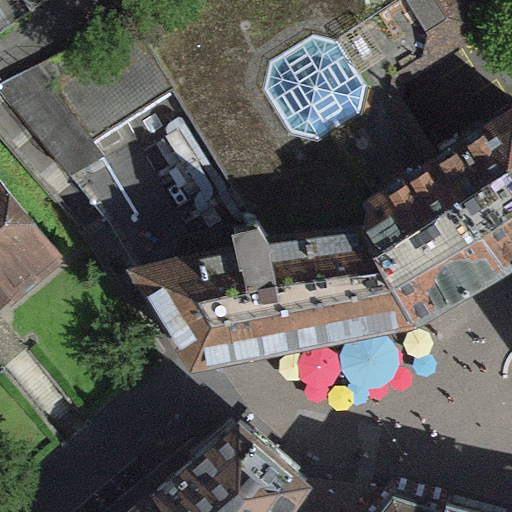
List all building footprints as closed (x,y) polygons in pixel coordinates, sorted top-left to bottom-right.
[(511,104),(428,157),(501,273),(511,265),(511,104)] [(353,225),(407,322),(430,316),(501,273),(428,157),(361,200),(370,214),(353,225)] [(0,304),(61,254),(0,181),(0,304)] [(228,247),(133,267),(167,314),(194,352),(407,322),(353,225),(265,240),(260,221),(224,230),(228,247)] [(140,498),(153,511),(284,511),(308,477),(239,417),(140,498)] [(153,511),(140,498),(123,511),(153,511)] [(445,511),(447,508),(395,499),(385,511),(445,511)]
